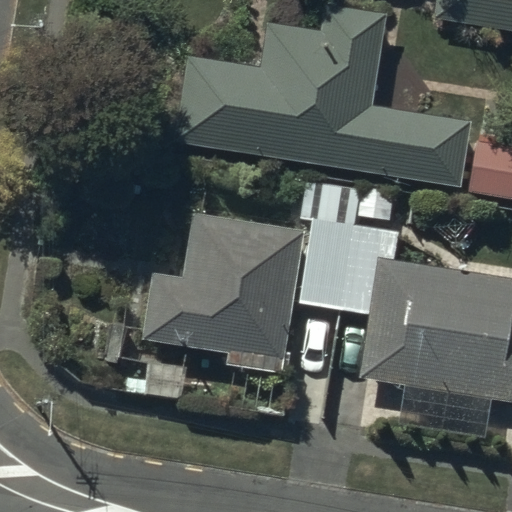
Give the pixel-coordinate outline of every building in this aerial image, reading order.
[(511,0),(446,0),(442,25),(511,36),(511,0)] [(365,106),(380,21),(331,13),(326,42),(274,34),(268,72),(191,59),(178,138),(457,186),(468,123),(365,106)] [(511,147),(472,140),(464,184),(511,192),(511,147)] [(340,313),(353,230),(311,224),(298,306),(340,313)] [(299,241),(204,227),(195,290),(160,285),(151,342),(281,361),(299,241)] [(393,237),(353,230),(340,313),(379,319),(388,268),(393,237)] [(511,288),(388,268),(379,319),(370,380),(511,402),(511,288)]
